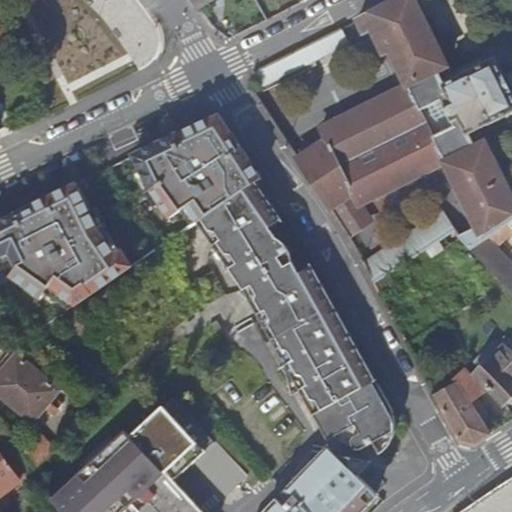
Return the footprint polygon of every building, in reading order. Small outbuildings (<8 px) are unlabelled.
[(369,222),(361,205),(446,163),(478,228),(461,237),(473,249),(489,238),(507,227),(508,228),(511,224),(511,193),(487,143),(485,144),(478,148),(471,134),(478,131),(491,125),(491,126),(511,115),(511,90),(497,59),(466,74),(466,75),(453,82),(446,85),(439,72),(446,68),(449,67),(416,0),(401,0),(359,21),(366,35),(373,31),(386,55),(391,53),(408,87),(324,128),(319,118),(287,141),(346,233),(369,222)] [(279,16),(290,11),(286,2),(275,8),(279,16)] [(349,42),(343,28),(262,68),(268,81),(349,42)] [(3,32),(0,32),(0,60),(12,57),(3,32)] [(250,161),(218,111),(0,208),(0,273),(68,313),(140,263),(127,246),(185,203),(198,221),(254,183),(243,164),(250,161)] [(215,246),(220,243),(271,208),(254,183),(198,221),(215,246)] [(355,404),(383,388),(325,284),(321,286),(312,269),(303,274),(292,280),(286,270),(294,266),(277,240),(269,245),(262,235),(272,228),(281,222),(271,208),(220,243),(250,287),(255,286),(268,310),(273,319),(271,325),(278,337),(285,349),(291,351),(296,362),(288,366),(302,391),(307,401),(334,388),(334,387),(343,383),(355,404)] [(375,282),(456,231),(447,216),(365,267),(375,282)] [(292,280),(303,274),(297,266),(295,261),(293,252),(290,246),(285,242),(280,241),(272,228),(262,235),(269,245),(277,240),(294,266),(286,270),(292,280)] [(511,262),(489,238),(473,249),(511,291),(511,262)] [(246,289),(250,287),(220,243),(215,246),(246,289)] [(260,315),(268,310),(255,286),(250,287),(246,289),(241,292),(255,307),(260,315)] [(273,340),(278,337),(271,325),(273,319),(268,310),(260,315),(273,340)] [(273,340),(288,366),(296,362),(291,351),(285,349),(278,337),(273,340)] [(477,377),(506,404),(511,397),(511,354),(504,347),(477,377)] [(19,353),(0,373),(0,393),(31,423),(61,391),(19,353)] [(293,396),(302,391),(288,366),(284,369),(288,376),(293,396)] [(330,441),(336,437),(345,432),(350,440),(353,440),(354,445),(357,449),(363,450),(376,443),(397,423),(396,416),(394,408),(383,388),(355,404),(343,383),(334,387),(334,388),(307,401),(330,441)] [(477,445),(491,435),(460,384),(438,397),(463,442),(477,445)] [(203,511),(175,480),(215,442),(172,398),(51,501),(61,511),(203,511)] [(397,423),(376,443),(383,455),(387,451),(392,443),(396,431),(397,423)] [(29,470),(33,466),(3,425),(0,427),(0,492),(30,471),(29,470)] [(336,437),(354,445),(353,440),(350,440),(345,432),(336,437)] [(361,511),(379,494),(360,476),(348,464),(354,458),(331,454),(333,451),(329,447),(296,481),(300,486),(294,493),(284,504),(282,503),(272,511),(361,511)] [(348,464),(360,476),(374,462),(354,458),(348,464)] [(289,488),(294,493),(300,486),(296,481),(289,488)] [(511,511),(511,482),(467,511),(511,511)]
